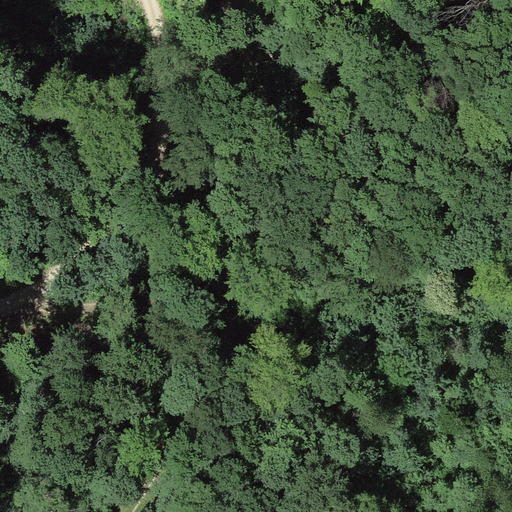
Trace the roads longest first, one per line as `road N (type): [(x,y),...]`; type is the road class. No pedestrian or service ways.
road 1 (track): [(0,306),(31,299),(74,266),(127,204),(154,157)]
road 2 (track): [(130,511),(168,450),(195,379),(178,319)]
road 3 (track): [(154,157),(178,319)]
road 4 (track): [(154,157),(166,82),(150,0)]
road 5 (track): [(178,319),(147,305),(31,299)]
